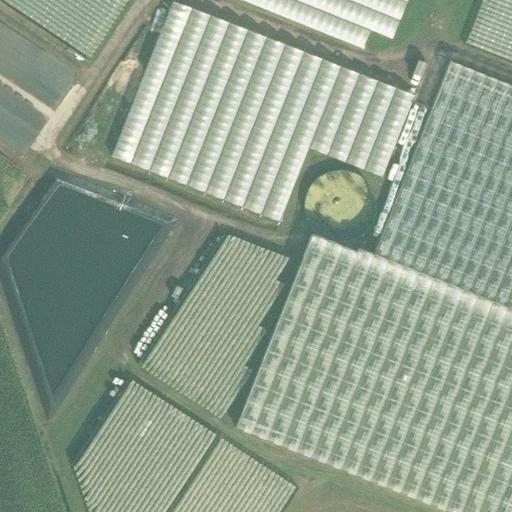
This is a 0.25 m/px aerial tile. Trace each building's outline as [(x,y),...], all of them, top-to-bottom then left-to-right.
[(411,0),(228,0),(361,51),(369,31),(396,41),(411,0)] [(511,1),(500,1),(499,27),(489,38),(511,58),(511,1)] [(411,93),(169,13),(114,166),(281,226),(310,146),(383,172),(411,93)] [(511,511),(511,90),(450,65),(365,268),(320,249),(245,428),(446,511),(511,511)] [(375,219),(378,205),(376,193),(368,181),(346,171),(332,173),(320,180),(313,191),(310,204),(318,228),(329,236),(341,239),(355,237),(367,230),(375,219)]
